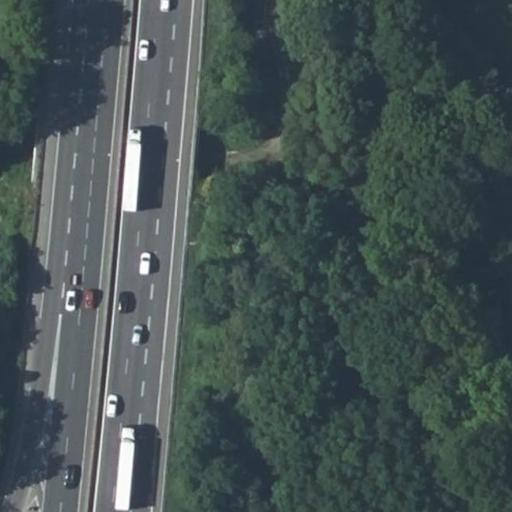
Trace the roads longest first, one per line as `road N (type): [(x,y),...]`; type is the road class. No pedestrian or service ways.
road 1 (trunk): [(107,0),(60,511)]
road 2 (trunk): [(115,511),(162,0)]
road 3 (track): [(268,0),(279,62),(266,152),(185,157),(32,144)]
